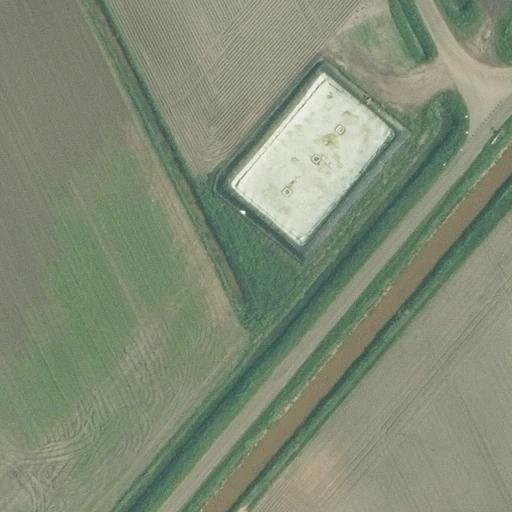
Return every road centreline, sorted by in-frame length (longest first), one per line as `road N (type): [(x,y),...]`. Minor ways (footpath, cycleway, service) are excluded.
road 1 (unclassified): [(168,511),(502,113)]
road 2 (unclassified): [(502,113),(444,0)]
